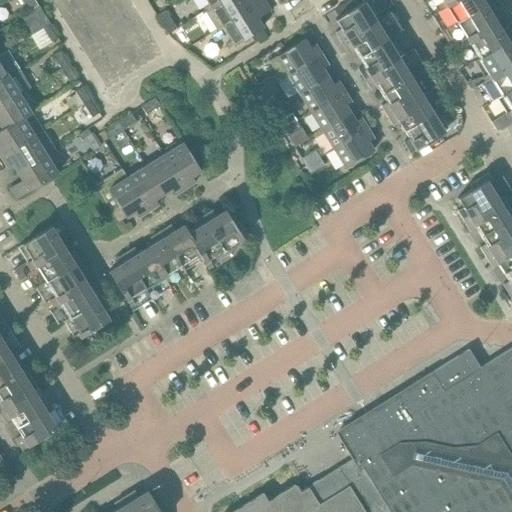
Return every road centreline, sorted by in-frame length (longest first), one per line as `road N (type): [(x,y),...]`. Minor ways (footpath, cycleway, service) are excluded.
road 1 (residential): [(140,441),(156,435),(127,386),(346,248),(334,229),(483,136)]
road 2 (residential): [(111,452),(0,274)]
road 3 (residential): [(483,136),(403,0)]
